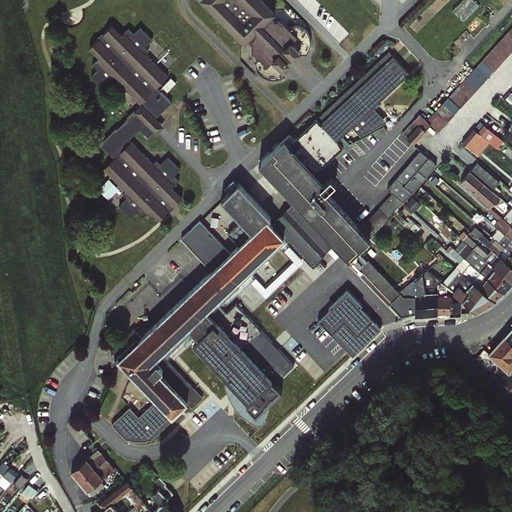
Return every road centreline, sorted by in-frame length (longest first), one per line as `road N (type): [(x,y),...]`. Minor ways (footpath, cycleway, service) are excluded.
road 1 (residential): [(511,303),(485,323),(422,339),(355,376),(212,511)]
road 2 (unknown): [(292,121),(198,28),(190,0)]
road 3 (unknown): [(397,350),(344,286),(304,297),(316,327)]
